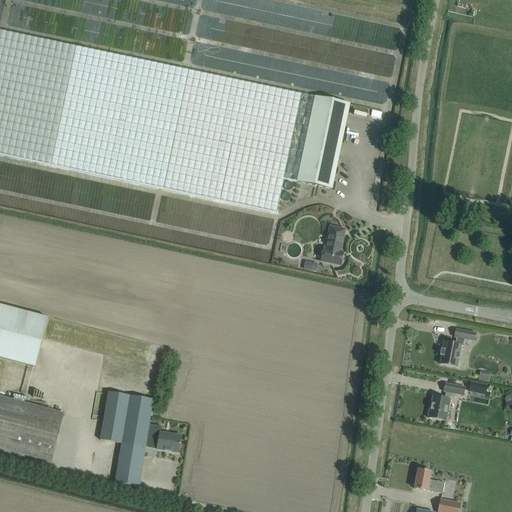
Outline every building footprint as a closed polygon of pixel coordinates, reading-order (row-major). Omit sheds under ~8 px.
[(314,98),(188,71),(0,31),(0,154),(277,213),(284,179),(296,182),(314,98)] [(349,105),(314,98),(296,182),(332,189),(349,105)] [(330,227),(325,250),(323,249),(320,262),(340,266),(343,253),(340,253),(345,230),(330,227)] [(0,358),(35,368),(48,319),(0,306),(0,358)] [(441,350),(439,356),(441,356),(439,365),(456,368),(460,347),(462,347),(464,340),(474,342),(475,334),(455,330),(454,338),(456,338),(455,345),(444,343),(442,350),(441,350)] [(495,379),(496,373),(487,371),(485,377),(495,379)] [(470,383),(469,392),(477,394),(477,390),(485,392),(486,386),(470,383)] [(430,404),(427,418),(445,422),(449,401),(452,402),(453,394),(463,396),(464,388),(445,384),(443,392),(445,393),(444,399),(432,397),(431,405),(430,404)] [(157,446),(157,450),(178,454),(181,437),(160,433),(161,427),(149,425),(153,400),(108,393),(100,440),(121,444),(114,483),(138,487),(146,444),(157,446)] [(64,414),(0,397),(0,449),(51,463),(64,414)] [(417,470),(414,489),(427,492),(442,495),(444,483),(429,480),(430,473),(417,470)] [(440,500),(437,511),(458,511),(460,505),(460,504),(440,500)]
